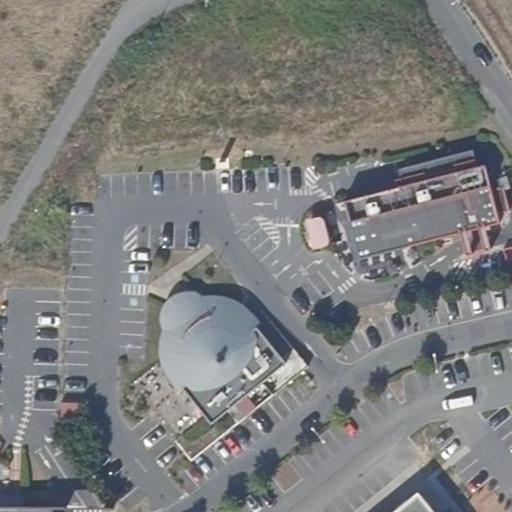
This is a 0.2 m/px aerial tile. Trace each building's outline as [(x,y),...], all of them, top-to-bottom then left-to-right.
[(480,166),(478,159),(457,165),(457,168),(428,175),(428,172),(397,180),(399,187),(347,201),(362,260),(503,223),(501,213),(511,210),(511,205),(507,186),(495,189),(488,165),(480,166)] [(323,213),(304,219),(314,248),(333,242),(323,213)] [(203,302),(201,296),(197,296),(191,297),(187,299),(185,300),(182,299),(172,307),(173,309),(170,315),(166,324),(172,328),(169,332),(167,338),(166,343),(166,350),(166,353),(167,357),(168,362),(170,368),(209,418),(215,425),(231,412),(289,363),(260,327),(255,319),(248,313),(239,306),(232,303),(227,302),(222,301),(215,300),(210,300),(203,302)] [(86,404),(64,403),(64,414),(65,423),(84,424),(86,404)] [(396,511),(438,511),(422,492),(396,511)]
